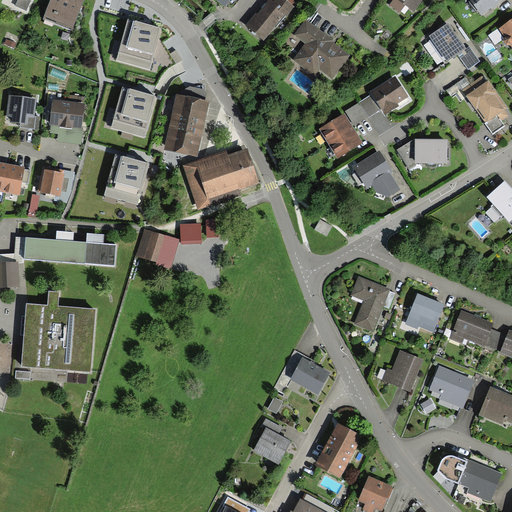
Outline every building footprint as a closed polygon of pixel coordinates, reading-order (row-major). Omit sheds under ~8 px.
[(82,1),(79,0),(53,0),(46,20),(72,29),(82,1)] [(250,29),(264,39),(290,6),(281,0),(278,0),(275,5),(271,2),(250,29)] [(418,0),(393,0),(391,4),(407,16),(418,0)] [(473,0),(484,13),(500,0),(473,0)] [(162,30),(128,21),(118,55),(151,65),(162,30)] [(511,46),(511,22),(501,30),(511,46)] [(331,77),(347,56),(329,43),(330,41),(306,24),(297,36),(308,44),(296,59),(315,73),(319,68),(331,77)] [(467,70),(478,62),(469,48),(466,49),(450,25),(429,39),(446,64),(457,56),(467,70)] [(486,84),(481,77),(463,90),(488,126),(507,114),(493,94),(495,92),(489,83),(486,84)] [(381,110),(384,115),(399,105),(398,104),(408,98),(395,78),(371,94),(371,95),(381,110)] [(144,134),(154,98),(122,88),(112,125),(144,134)] [(381,110),(371,95),(359,102),(359,103),(368,117),(369,118),(381,110)] [(207,102),(177,96),(165,150),(196,157),(207,102)] [(35,100),(10,97),(7,124),(32,127),(35,100)] [(84,105),(55,102),(53,125),(82,128),(84,105)] [(368,117),(359,103),(346,112),(355,126),(368,117)] [(345,114),(319,130),(337,159),(363,143),(345,114)] [(447,164),(447,143),(412,142),(412,164),(447,164)] [(246,149),(186,169),(197,201),(257,181),(246,149)] [(379,153),(356,168),(377,201),(400,186),(379,153)] [(104,197),(138,207),(151,164),(117,154),(104,197)] [(24,167),(0,162),(0,191),(19,195),(24,167)] [(63,173),(44,170),(40,191),(59,194),(63,173)] [(503,217),(511,226),(511,196),(502,185),(487,199),(495,207),(487,214),(496,223),(503,217)] [(316,231),(326,237),(331,228),(321,222),(316,231)] [(182,228),(182,244),(198,245),(198,228),(182,228)] [(25,260),(116,267),(117,245),(104,244),(103,235),(87,234),(87,242),(74,241),(74,233),(56,232),(56,240),(16,239),(14,254),(0,254),(0,265),(24,264),(25,260)] [(174,242),(145,233),(137,256),(167,265),(174,242)] [(0,265),(0,286),(15,286),(14,266),(0,265)] [(394,294),(360,280),(353,296),(366,301),(357,324),(372,330),(382,305),(389,307),(394,294)] [(443,306),(418,296),(407,324),(415,327),(416,324),(434,331),(443,306)] [(88,372),(94,310),(26,304),(20,366),(88,372)] [(492,325),(462,313),(452,340),(461,344),(464,338),(493,350),(498,335),(489,331),(492,325)] [(511,333),(510,333),(508,339),(498,335),(493,350),(511,357),(511,333)] [(422,360),(401,353),(391,383),(411,390),(422,360)] [(293,378),(318,393),(328,375),(303,361),(293,378)] [(472,382),(439,368),(430,389),(442,395),(440,400),(461,408),(472,382)] [(511,397),(492,390),(481,416),(502,424),(504,419),(511,422),(511,397)] [(269,410),(276,413),(281,402),(274,399),(269,410)] [(256,449),(278,461),(289,442),(277,435),(281,428),(266,420),(263,426),(267,428),(256,449)] [(320,466),(339,476),(358,437),(339,427),(320,466)] [(490,503),(502,474),(468,460),(467,461),(457,457),(454,455),(452,455),(450,456),(448,456),(445,457),(443,459),(441,461),(437,470),(445,479),(469,488),(467,493),(490,503)] [(370,479),(359,505),(375,511),(378,511),(390,487),(370,479)] [(319,511),(301,503),(296,511),(319,511)]
